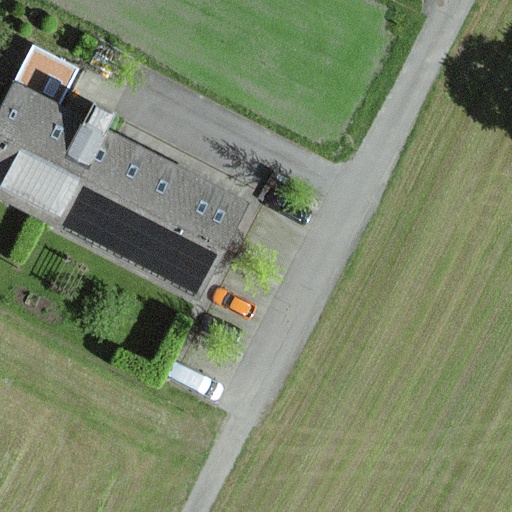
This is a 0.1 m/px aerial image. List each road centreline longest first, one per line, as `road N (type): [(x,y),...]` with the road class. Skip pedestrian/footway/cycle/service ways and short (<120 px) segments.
road 1 (unclassified): [(456,0),(256,391)]
road 2 (track): [(193,511),(256,391)]
